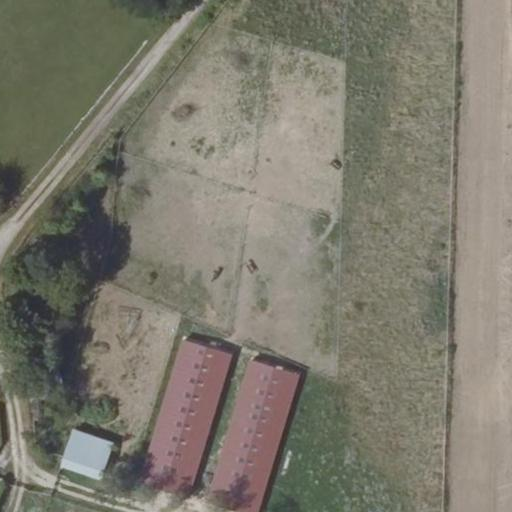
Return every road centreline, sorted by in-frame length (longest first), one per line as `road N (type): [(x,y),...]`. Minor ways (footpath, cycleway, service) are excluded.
road 1 (track): [(195,0),(0,240)]
road 2 (track): [(12,511),(17,429),(0,350)]
